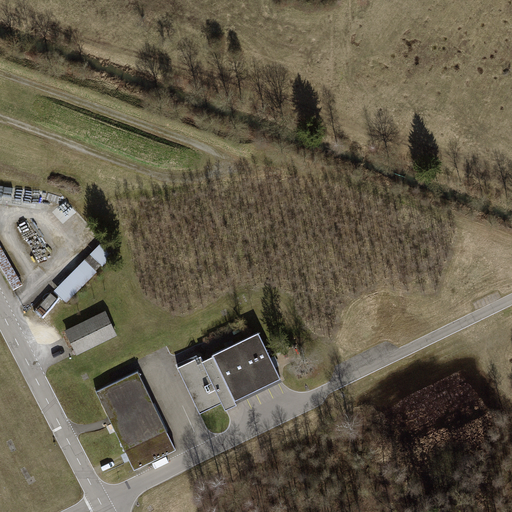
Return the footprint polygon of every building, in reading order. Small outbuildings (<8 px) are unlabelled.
[(104,242),(58,293),(71,305),(117,255),(104,242)] [(0,264),(15,291),(24,286),(0,243),(0,264)] [(105,312),(67,330),(72,342),(75,346),(78,353),(116,335),(110,323),(105,312)] [(258,332),(203,359),(201,354),(176,367),(199,414),(222,402),(225,409),(235,405),(234,402),(247,395),(281,379),(258,332)] [(134,469),(176,449),(138,371),(112,383),(96,391),(109,416),(110,420),(112,423),(126,452),(134,469)]
